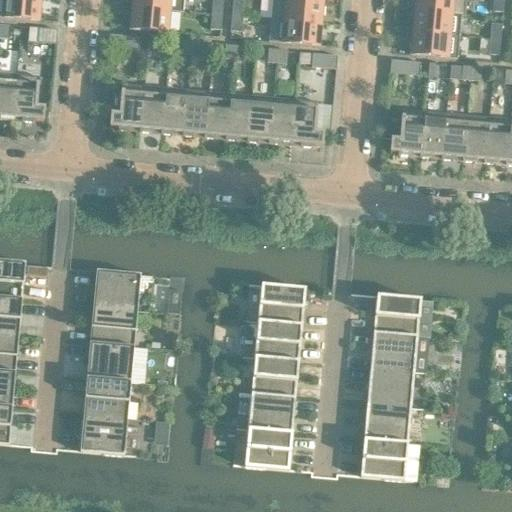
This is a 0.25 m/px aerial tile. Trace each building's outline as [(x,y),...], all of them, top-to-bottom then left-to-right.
[(0,0),(0,19),(38,23),(38,17),(39,17),(40,8),(39,8),(39,0),(0,0)] [(132,0),(133,0),(134,0),(133,8),(169,12),(183,13),(183,0),(132,0)] [(214,0),(212,0),(211,15),(222,16),(223,1),(214,0)] [(322,4),(272,0),(270,22),(284,24),(284,23),(320,26),(320,17),(321,17),(322,8),(321,8),(322,4)] [(415,0),(415,8),(416,8),(415,13),(451,16),(451,17),(460,18),(465,18),(466,0),(415,0)] [(503,0),(493,0),(492,13),(503,14),(503,0)] [(243,3),(233,2),(231,19),(242,20),(243,3)] [(131,17),(131,26),(132,26),(131,31),(167,34),(169,12),(133,8),(132,17),(131,17)] [(414,16),(413,25),(414,25),(413,35),(449,38),(459,39),(460,18),(451,17),(451,16),(415,13),(415,16),(414,16)] [(222,16),(211,15),(210,31),(220,32),(222,16)] [(242,20),(231,19),(230,33),(240,34),(242,20)] [(320,34),(319,34),(320,26),(284,23),(284,24),(270,22),(268,43),(318,48),(318,43),(319,43),(320,34)] [(491,25),(489,42),(500,43),(502,26),(491,25)] [(8,27),(0,26),(0,39),(7,40),(8,27)] [(57,31),(29,29),(28,43),(55,46),(57,31)] [(412,42),(411,51),(412,51),(411,56),(457,61),(459,39),(449,38),(413,35),(413,42),(412,42)] [(140,39),(111,36),(109,50),(138,52),(140,39)] [(158,41),(148,40),(147,53),(157,54),(158,41)] [(500,43),(489,42),(488,56),(499,57),(500,43)] [(191,44),(182,43),(181,56),(190,57),(191,44)] [(191,44),(190,57),(200,58),(201,45),(191,44)] [(234,48),(225,47),(224,60),(233,61),(234,48)] [(244,49),(234,48),(233,61),(243,62),(244,49)] [(278,52),(268,51),(267,64),(277,65),(278,52)] [(287,52),(278,52),(277,65),(286,66),(287,52)] [(312,56),(299,54),(298,66),(311,67),(312,56)] [(312,56),(311,67),(311,69),(336,71),(337,58),(312,56)] [(391,62),(389,75),(419,78),(420,64),(391,62)] [(438,66),(429,65),(427,79),(437,79),(438,66)] [(471,69),(462,68),(461,81),(470,82),(471,69)] [(481,70),(471,69),(470,82),(480,83),(481,70)] [(0,74),(0,118),(0,119),(0,120),(0,121),(13,122),(13,120),(17,76),(0,74)] [(17,76),(13,120),(22,121),(22,123),(34,124),(35,122),(43,123),(44,110),(36,109),(38,78),(17,76)] [(119,116),(111,116),(109,129),(118,130),(117,132),(130,133),(131,131),(139,131),(143,88),(122,86),(119,116)] [(143,88),(139,131),(139,134),(152,135),(152,133),(161,133),(165,90),(143,88)] [(165,90),(161,133),(161,136),(173,137),(174,135),(182,135),(187,92),(165,90)] [(187,92),(182,135),(182,138),(195,139),(195,137),(204,137),(208,94),(187,92)] [(208,94),(204,137),(203,140),(216,141),(217,138),(225,139),(230,96),(208,94)] [(230,96),(225,139),(225,142),(238,143),(238,140),(246,141),(250,98),(230,96)] [(250,98),(246,141),(246,144),(259,145),(260,142),(268,143),(274,100),(250,98)] [(295,102),(274,100),(268,143),(268,146),(281,147),(281,144),(291,145),(295,102)] [(317,104),(295,102),(291,145),(300,146),(300,149),(313,150),(313,147),(321,148),(322,135),(314,134),(317,104)] [(391,141),(390,154),(398,155),(398,158),(410,159),(411,156),(419,157),(423,121),(423,113),(402,111),(401,119),(399,142),(391,141)] [(419,157),(419,159),(432,161),(432,158),(441,159),(445,115),(423,113),(423,121),(419,157)] [(441,159),(441,161),(453,163),(454,160),(462,161),(467,117),(445,115),(441,159)] [(462,161),(462,163),(475,164),(475,162),(484,163),(489,119),(467,117),(462,161)] [(484,163),(484,165),(497,166),(497,164),(505,165),(510,121),(489,119),(484,163)] [(24,266),(0,264),(0,300),(21,302),(24,266)] [(140,277),(96,273),(93,309),(137,313),(140,277)] [(305,292),(261,288),(257,324),(301,328),(305,292)] [(420,302),(376,298),(373,334),(417,338),(420,302)] [(21,302),(0,300),(0,337),(18,339),(21,302)] [(137,313),(93,309),(89,345),(133,349),(137,313)] [(301,328),(257,324),(254,360),(298,364),(301,328)] [(417,338),(373,334),(370,371),(413,375),(417,338)] [(18,339),(0,337),(0,373),(14,375),(18,339)] [(133,349),(89,345),(86,381),(130,385),(133,349)] [(298,364),(254,360),(251,396),(295,400),(298,364)] [(413,375),(370,371),(366,407),(410,411),(413,375)] [(14,375),(0,373),(0,410),(11,411),(14,375)] [(130,385),(86,381),(83,418),(127,422),(130,385)] [(295,400),(251,396),(248,433),(291,437),(295,400)] [(410,411),(366,407),(363,443),(407,447),(410,411)] [(11,411),(0,410),(0,446),(8,447),(11,411)] [(127,422),(83,418),(80,454),(123,458),(127,422)] [(214,431),(205,430),(203,450),(212,451),(214,431)] [(291,437),(248,433),(244,469),(288,473),(291,437)] [(407,447),(363,443),(360,479),(403,483),(407,447)]
